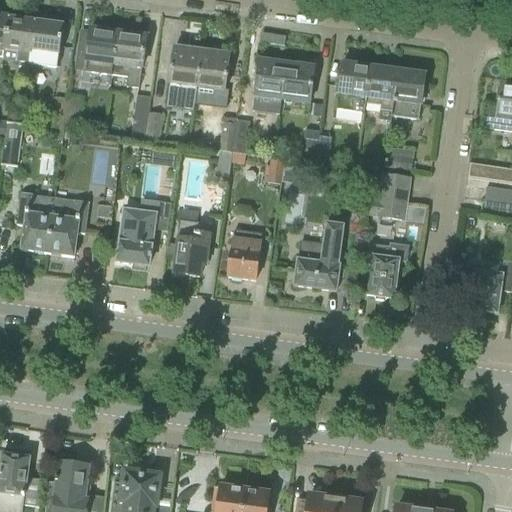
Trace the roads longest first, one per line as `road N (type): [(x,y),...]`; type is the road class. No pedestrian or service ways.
road 1 (secondary): [(0,396),(507,465)]
road 2 (secondary): [(422,369),(0,310)]
road 3 (residential): [(422,369),(464,37)]
road 4 (residential): [(464,37),(197,0)]
